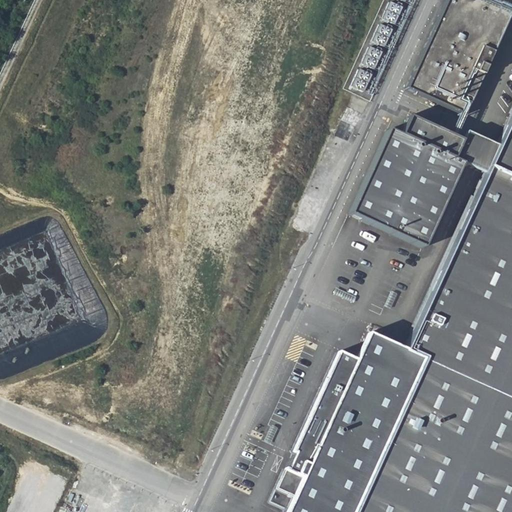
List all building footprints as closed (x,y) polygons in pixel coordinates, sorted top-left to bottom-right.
[(387,0),(353,89),(373,97),(410,0),(387,0)] [(511,9),(511,4),(501,0),(442,0),(401,90),(463,118),(511,9)] [(511,511),(511,112),(496,149),(484,176),(403,356),(369,340),(359,364),(342,357),(299,452),(301,453),(294,469),(291,468),(282,488),(300,496),(292,511),(511,511)] [(383,131),(345,216),(419,249),(457,164),(448,160),(456,142),(404,118),(396,137),(383,131)] [(480,142),(460,133),(456,142),(448,160),(457,164),(467,169),(484,176),(496,149),(480,142)]
